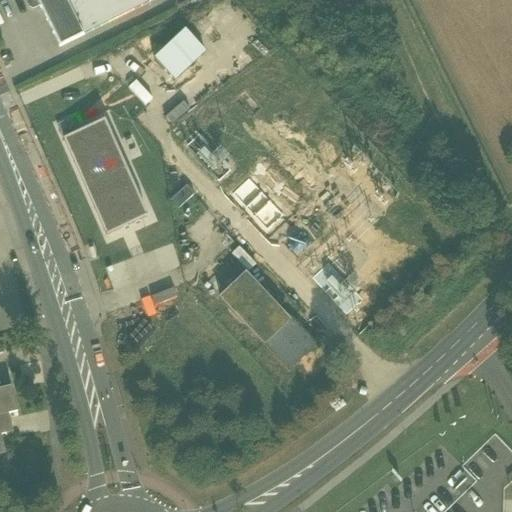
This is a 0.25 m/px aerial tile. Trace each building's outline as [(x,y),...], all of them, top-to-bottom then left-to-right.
[(38,6),(59,48),(82,37),(63,0),(25,0),(29,8),(32,9),(38,6)] [(63,0),(82,37),(125,15),(117,0),(63,0)] [(117,0),(125,15),(156,0),(117,0)] [(184,33),(156,61),(177,82),(205,54),(184,33)] [(104,122),(63,141),(105,237),(146,218),(104,122)] [(329,177),(372,225),(394,204),(351,157),(329,177)] [(250,181),(234,196),(269,232),(285,217),(250,181)] [(170,201),(177,210),(192,197),(194,195),(186,186),(170,201)] [(331,264),(314,280),(350,319),(368,303),(331,264)] [(220,299),(263,346),(288,322),(245,276),(220,299)] [(263,346),(288,372),(315,346),(290,320),(288,322),(263,346)] [(0,456),(4,456),(0,438),(0,437),(12,435),(7,416),(16,414),(10,390),(0,392),(0,456)]
